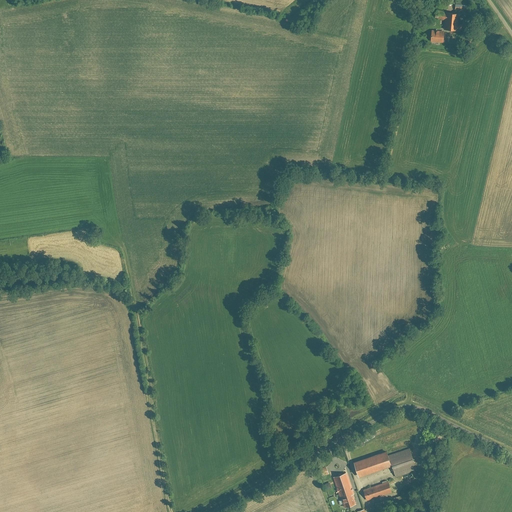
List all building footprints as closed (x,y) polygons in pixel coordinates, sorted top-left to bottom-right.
[(436,18),(447,22),(446,30),(458,30),(459,14),(447,13),(447,15),(438,12),(436,18)] [(432,32),(432,42),(445,43),(445,32),(432,32)] [(391,457),(397,477),(419,471),(412,450),(391,457)] [(389,454),(356,464),(360,478),(393,468),(389,454)] [(333,478),(344,507),(357,503),(346,473),(333,478)] [(364,490),(368,500),(394,491),(390,482),(364,490)] [(369,501),(370,506),(383,502),(382,497),(369,501)]
